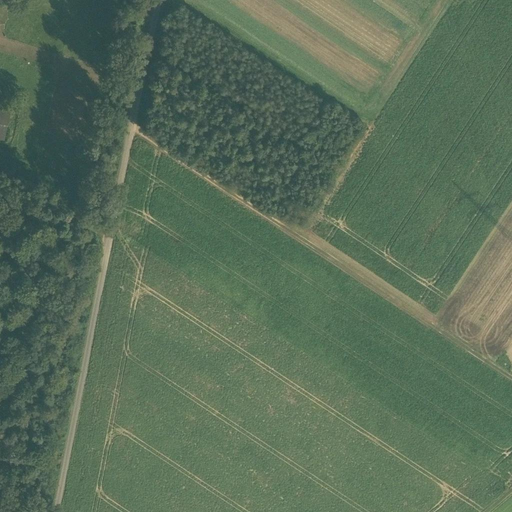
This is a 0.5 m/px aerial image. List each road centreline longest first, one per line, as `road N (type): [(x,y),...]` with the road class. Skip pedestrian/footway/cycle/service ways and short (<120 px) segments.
road 1 (track): [(156,0),(54,511)]
road 2 (track): [(511,378),(129,124)]
